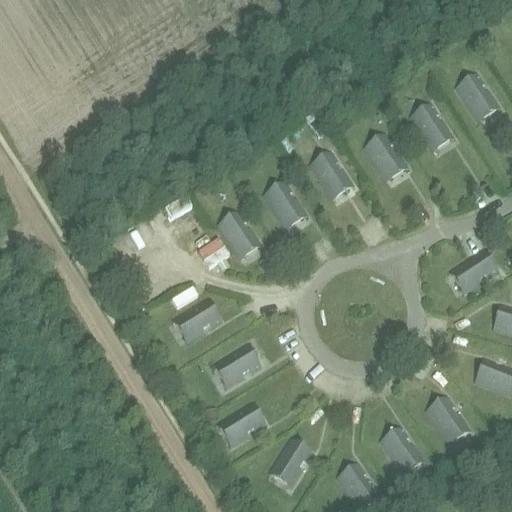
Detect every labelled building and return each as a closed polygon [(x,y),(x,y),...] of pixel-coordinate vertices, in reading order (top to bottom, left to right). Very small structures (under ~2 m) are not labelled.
[(478,124),(499,110),(478,77),(456,91),(478,124)] [(432,154),(453,140),(432,107),(410,121),(432,154)] [(327,135),(315,116),(315,115),(305,121),(306,122),(318,141),(327,135)] [(386,184),(407,170),(386,137),(364,151),(386,184)] [(331,201),(352,188),(331,155),(310,169),(331,201)] [(285,231),(306,218),(285,185),(264,199),(285,231)] [(172,211),(180,225),(202,212),(194,199),(172,211)] [(239,261),(260,248),(239,215),(218,229),(239,261)] [(188,238),(204,229),(198,219),(182,229),(188,238)] [(141,232),(148,248),(164,241),(158,225),(141,232)] [(464,295),(496,274),(482,253),(450,274),(464,295)] [(186,344),(219,324),(206,302),(173,323),(186,344)] [(511,336),(511,310),(501,307),(494,331),(511,336)] [(226,389),(259,369),(246,347),(213,367),(226,389)] [(511,398),(511,371),(485,361),(476,385),(511,398)] [(448,447),(469,433),(447,400),(426,414),(448,447)] [(231,448),(264,428),(250,406),(217,427),(231,448)] [(402,477),(423,463),(401,431),(381,445),(402,477)] [(291,488),(311,456),(290,442),(269,475),(291,488)] [(358,511),(361,511),(380,499),(358,467),(338,481),(358,511)]
